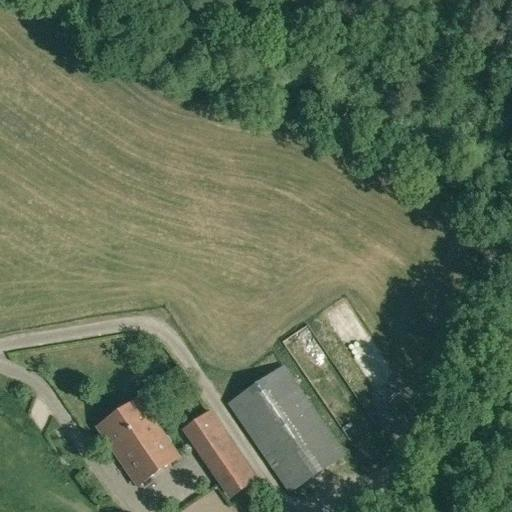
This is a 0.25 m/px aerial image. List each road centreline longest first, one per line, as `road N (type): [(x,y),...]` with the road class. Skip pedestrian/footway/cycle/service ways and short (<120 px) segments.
road 1 (unclassified): [(296,511),(154,326),(0,349)]
road 2 (track): [(511,216),(416,468)]
